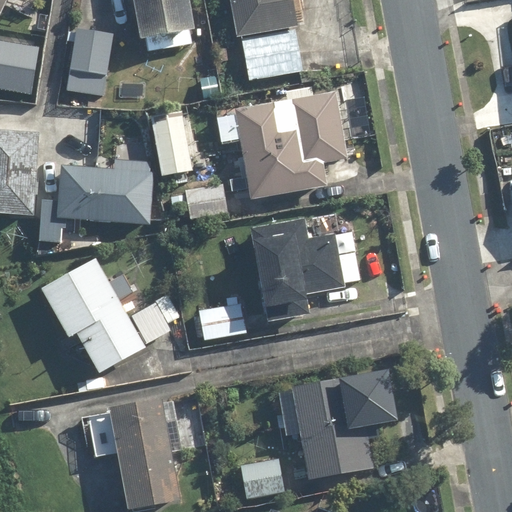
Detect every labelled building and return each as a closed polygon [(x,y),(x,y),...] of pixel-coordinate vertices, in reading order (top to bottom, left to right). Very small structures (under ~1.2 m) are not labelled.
[(0,0),(0,17),(1,18),(9,0),(0,0)] [(195,31),(189,0),(133,0),(143,51),(193,42),(191,32),(195,31)] [(231,0),(238,38),(243,37),(250,79),(305,70),(292,0),(231,0)] [(113,32),(75,27),(66,91),(104,97),(113,32)] [(38,48),(0,42),(0,88),(31,94),(38,48)] [(224,77),(197,76),(196,100),(224,100),(224,77)] [(337,92),(236,111),(252,199),(329,185),(324,162),(349,158),(337,92)] [(181,110),(151,115),(161,175),(191,170),(181,110)] [(0,214),(35,216),(39,133),(0,130),(0,214)] [(66,241),(67,220),(151,224),(153,163),(112,161),(112,169),(61,167),(60,199),(40,198),(38,252),(50,253),(51,241),(66,241)] [(229,214),(223,183),(171,194),(174,212),(189,209),(192,222),(229,214)] [(302,218),(251,228),(267,309),(310,301),(309,295),(359,284),(353,254),(339,257),(334,234),(306,239),(302,218)] [(98,261),(43,291),(69,339),(78,334),(100,374),(172,335),(167,326),(178,320),(166,297),(129,317),(98,261)] [(248,334),(242,304),(196,314),(202,343),(248,334)] [(357,423),(349,379),(292,390),(310,482),(374,469),(365,421),(357,423)] [(185,451),(172,397),(82,419),(92,459),(118,453),(132,511),(135,511),(182,501),(170,455),(185,451)] [(286,492),(279,459),(241,467),(247,499),(286,492)]
